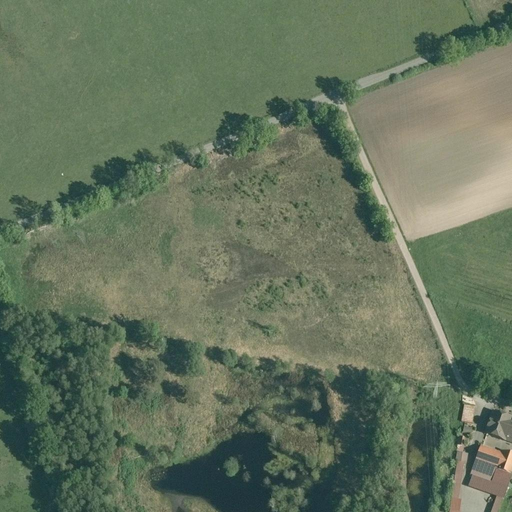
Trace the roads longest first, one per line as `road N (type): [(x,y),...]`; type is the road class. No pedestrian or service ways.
road 1 (unclassified): [(511,405),(460,382),(337,94)]
road 2 (unclassified): [(337,94),(0,235)]
road 3 (unclassified): [(511,21),(337,94)]
